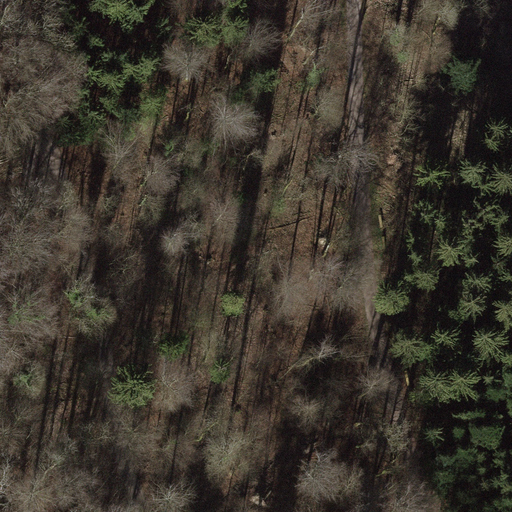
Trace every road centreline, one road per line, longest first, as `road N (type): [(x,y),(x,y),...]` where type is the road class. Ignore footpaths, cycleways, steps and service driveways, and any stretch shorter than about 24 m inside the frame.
road 1 (track): [(17,0),(103,328),(114,445),(144,511)]
road 2 (track): [(351,0),(374,314),(429,511)]
